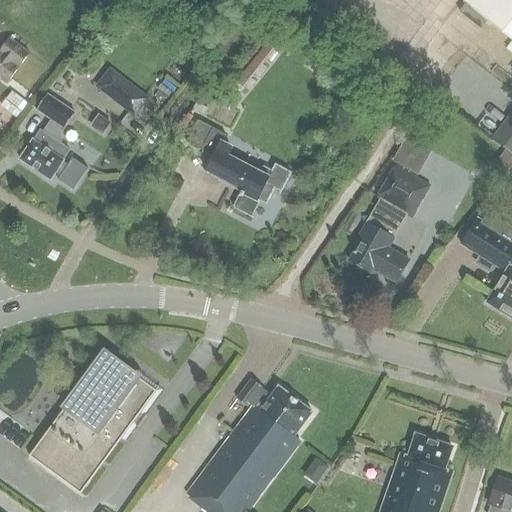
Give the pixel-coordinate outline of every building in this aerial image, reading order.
[(511,40),(511,0),(465,0),(463,2),(466,4),(460,12),(481,29),(487,21),(511,40)] [(0,77),(7,82),(28,53),(8,39),(0,49),(0,77)] [(267,44),(237,82),(245,88),(275,50),(267,44)] [(143,99),(124,84),(114,97),(134,112),(143,99)] [(16,118),(27,104),(16,95),(5,109),(16,118)] [(48,95),(37,111),(51,120),(51,121),(64,129),(75,114),(48,95)] [(511,112),(492,139),(511,153),(511,112)] [(98,115),(91,126),(105,135),(113,124),(98,115)] [(253,217),(249,215),(257,200),(266,204),(273,191),(279,194),(290,173),(275,165),(272,171),(263,167),(260,173),(227,157),(231,150),(220,145),(225,135),(197,121),(186,143),(212,156),(205,170),(207,171),(206,173),(215,178),(216,176),(243,189),(233,209),(252,218),(253,217)] [(40,131),(20,160),(51,181),(56,174),(60,177),(58,180),(73,190),(88,169),(73,159),(68,166),(63,163),(64,163),(63,162),(64,161),(63,161),(70,151),(60,144),(43,133),(40,131)] [(415,178),(417,175),(396,163),(376,199),(379,200),(357,240),(361,242),(352,257),(350,261),(371,273),(373,270),(397,284),(410,262),(401,257),(387,248),(406,215),(411,218),(429,186),(415,178)] [(511,228),(490,215),(486,216),(483,222),(477,219),(461,245),(484,259),(479,266),(489,273),(492,272),(495,267),(505,273),(486,303),(511,319),(511,228)] [(155,392),(104,354),(27,457),(79,495),(155,392)] [(269,401),(259,394),(262,390),(251,382),(239,399),(249,407),(251,403),(256,406),(190,496),(211,511),(249,511),(300,444),(294,439),(312,414),(278,389),(269,401)] [(440,511),(452,473),(449,472),(450,471),(445,470),(452,448),(416,437),(409,458),(409,460),(401,457),(384,511),(440,511)] [(511,511),(511,484),(499,480),(490,506),(492,506),(490,511),(511,511)]
